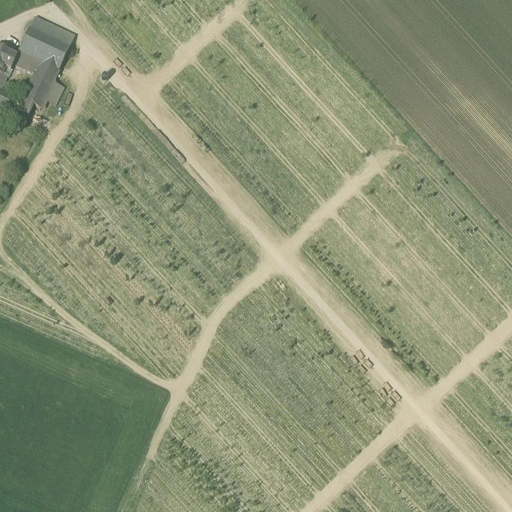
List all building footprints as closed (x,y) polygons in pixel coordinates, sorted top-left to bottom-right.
[(34,20),(29,31),(52,42),(69,50),(74,39),(34,20)] [(28,74),(36,77),(52,42),(29,31),(19,53),(24,55),(23,57),(34,62),(28,74)] [(69,50),(52,42),(36,77),(24,103),(33,107),(40,111),(53,83),(69,50)] [(2,78),(5,70),(11,58),(0,52),(0,77),(2,78)] [(13,66),(28,74),(34,62),(23,57),(24,55),(19,53),(15,60),(13,66)] [(15,60),(11,58),(5,70),(10,72),(13,66),(15,60)] [(11,73),(10,72),(5,70),(2,78),(6,80),(8,80),(11,73)] [(53,83),(40,111),(51,116),(64,88),(53,83)] [(0,112),(25,124),(33,107),(24,103),(0,92),(0,112)]
